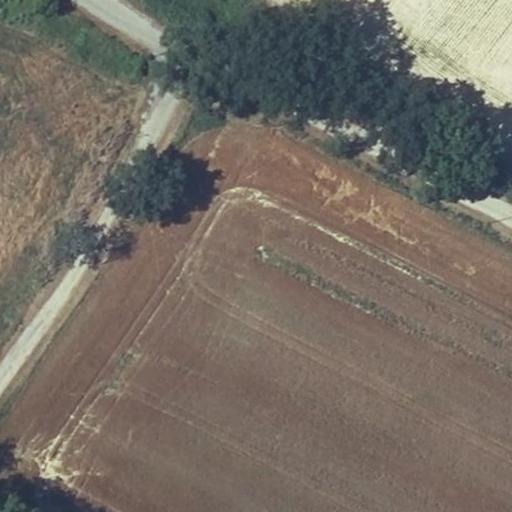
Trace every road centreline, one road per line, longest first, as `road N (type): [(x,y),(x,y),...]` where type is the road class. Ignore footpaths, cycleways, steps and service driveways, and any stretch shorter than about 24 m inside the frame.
road 1 (unclassified): [(0,379),(202,51)]
road 2 (unclassified): [(202,51),(511,216)]
